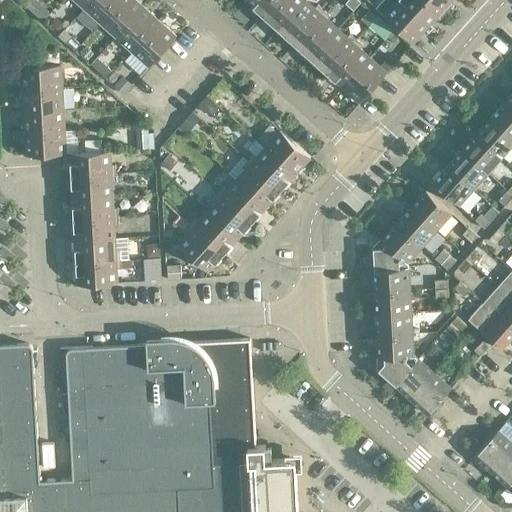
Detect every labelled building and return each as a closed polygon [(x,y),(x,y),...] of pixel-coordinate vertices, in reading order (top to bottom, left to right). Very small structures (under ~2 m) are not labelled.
[(90,0),(84,7),(100,22),(119,0),(90,0)] [(136,0),(119,0),(100,22),(116,36),(143,6),(136,0)] [(246,0),(262,15),(275,0),(246,0)] [(275,0),(262,15),(278,29),(304,0),(275,0)] [(306,0),(304,0),(278,29),(295,44),(325,10),(318,4),(315,7),(306,0)] [(401,0),(396,0),(384,15),(414,42),(429,25),(401,0)] [(433,0),(401,0),(429,25),(438,15),(441,18),(447,12),(433,0)] [(433,0),(447,12),(453,5),(449,2),(451,0),(433,0)] [(143,6),(116,36),(132,51),(160,21),(143,6)] [(325,10),(295,44),(311,58),(338,28),(328,19),(331,16),(325,10)] [(160,21),(132,51),(149,66),(176,36),(160,21)] [(338,28),(311,58),(327,73),(357,39),(350,33),(347,36),(338,28)] [(357,39),(327,73),(343,87),(370,57),(360,48),(363,45),(357,39)] [(370,57),(343,87),(360,102),(387,72),(370,57)] [(21,66),(22,89),(62,87),(61,64),(21,66)] [(233,107),(243,96),(222,77),(207,93),(224,109),(228,104),(233,107)] [(62,87),(22,89),(23,111),(64,108),(62,87)] [(224,109),(207,93),(196,105),(210,118),(220,107),(223,110),(224,109)] [(511,106),(506,101),(491,117),(511,135),(511,106)] [(64,108),(23,111),(24,132),(65,130),(64,108)] [(511,145),(511,135),(491,117),(477,133),(503,156),(511,145)] [(65,130),(24,132),(26,155),(66,153),(65,130)] [(281,130),(266,146),(296,173),(311,157),(281,130)] [(503,156),(477,133),(463,149),(488,172),(503,156)] [(253,153),(248,159),(281,189),(296,173),(266,146),(257,156),(253,153)] [(488,172),(463,149),(448,165),(474,188),(488,172)] [(70,152),(70,153),(71,175),(117,172),(116,164),(112,164),(110,150),(70,152)] [(281,189),(248,159),(242,166),(245,169),(237,179),(267,206),(281,189)] [(474,188),(448,165),(433,182),(459,205),(474,188)] [(117,172),(71,175),(72,197),(113,194),(113,182),(117,182),(117,172)] [(225,185),(219,192),(252,222),(267,206),(237,179),(228,188),(225,185)] [(452,213),(426,189),(412,206),(437,229),(452,213)] [(511,198),(511,197),(511,193),(508,190),(499,200),(505,205),(511,198)] [(252,222),(219,192),(213,198),(216,201),(208,211),(238,238),(252,222)] [(113,194),(72,197),(74,218),(119,216),(119,207),(114,207),(113,194)] [(437,229),(412,206),(397,222),(423,245),(437,229)] [(195,217),(189,224),(223,254),(238,238),(208,211),(199,220),(195,217)] [(485,228),(491,221),(481,213),(475,219),(485,228)] [(119,216),(74,218),(75,240),(115,238),(115,225),(119,225),(119,216)] [(511,225),(511,222),(507,218),(498,228),(504,234),(511,225)] [(423,245),(397,222),(382,239),(386,242),(409,262),(409,261),(423,245)] [(223,254),(189,224),(184,230),(187,233),(178,243),(208,271),(223,254)] [(462,233),(472,242),(478,236),(468,227),(462,233)] [(504,234),(498,228),(489,238),(496,244),(504,234)] [(115,238),(75,240),(76,262),(121,259),(121,250),(116,250),(115,238)] [(366,272),(375,271),(374,269),(409,267),(409,262),(386,242),(382,246),(373,247),(374,261),(365,262),(366,272)] [(441,263),(450,254),(443,248),(435,258),(441,263)] [(474,249),(466,258),(472,263),(480,254),(474,249)] [(447,269),(456,260),(450,254),(441,263),(447,269)] [(146,267),(162,266),(162,255),(146,256),(146,267)] [(464,272),(472,263),(466,258),(458,267),(464,272)] [(121,259),(76,262),(77,284),(118,282),(117,268),(122,268),(121,259)] [(181,263),(167,264),(168,279),(182,278),(181,263)] [(374,269),(375,271),(376,291),(410,289),(409,267),(374,269)] [(511,269),(511,270),(498,286),(511,298),(511,269)] [(449,288),(448,279),(436,280),(436,288),(449,288)] [(455,287),(464,296),(470,290),(460,281),(455,287)] [(511,298),(498,286),(483,302),(511,327),(511,298)] [(449,296),(449,288),(436,288),(437,297),(449,296)] [(410,289),(376,291),(377,312),(411,310),(410,289)] [(511,327),(483,302),(468,318),(502,349),(511,337),(511,327)] [(411,310),(377,312),(378,334),(413,332),(411,310)] [(457,317),(452,323),(461,331),(466,325),(457,317)] [(461,331),(452,323),(446,330),(455,338),(461,331)] [(455,338),(446,330),(440,336),(449,344),(455,338)] [(413,332),(378,334),(379,357),(384,357),(384,355),(414,354),(413,332)] [(40,480),(33,349),(27,343),(0,344),(0,511),(296,511),(293,458),(266,460),(265,445),(257,445),(250,338),(69,347),(66,355),(72,478),(40,480)] [(489,345),(483,339),(474,349),(480,355),(489,345)] [(384,355),(384,357),(384,362),(379,369),(389,378),(383,385),(391,392),(397,385),(395,384),(419,358),(414,354),(384,355)] [(395,384),(397,385),(411,398),(435,372),(419,358),(395,384)] [(435,372),(411,398),(428,413),(451,387),(435,372)] [(511,442),(498,429),(475,455),(491,470),(511,447),(511,442)] [(511,447),(491,470),(509,485),(511,482),(511,481),(511,479),(511,447)]
